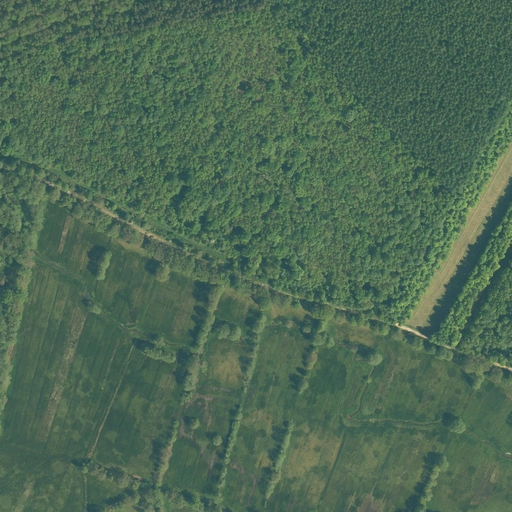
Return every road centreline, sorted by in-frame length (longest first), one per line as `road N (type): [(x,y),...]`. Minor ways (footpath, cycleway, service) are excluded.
road 1 (track): [(135,226),(263,285),(511,368)]
road 2 (track): [(267,0),(135,226)]
road 3 (track): [(0,164),(135,226)]
